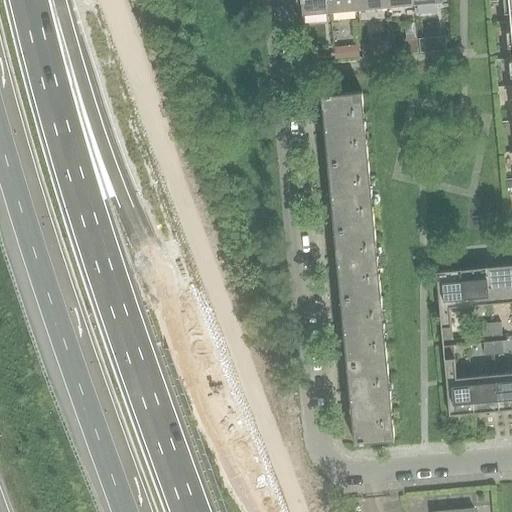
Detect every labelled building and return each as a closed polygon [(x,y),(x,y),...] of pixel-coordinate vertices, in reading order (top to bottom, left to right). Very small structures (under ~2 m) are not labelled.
[(329,0),(300,0),(302,14),(330,11),(329,0)] [(329,0),(330,11),(358,9),(357,0),(329,0)] [(386,6),(385,0),(357,0),(358,9),(386,6)] [(417,39),(403,40),(404,55),(418,54),(417,39)] [(347,47),(335,48),(336,61),(348,59),(347,47)] [(322,48),(307,48),(308,58),(322,58),(322,48)] [(321,95),(328,165),(368,161),(361,92),(321,95)] [(374,231),(368,161),(328,165),(334,235),(374,231)] [(334,235),(341,304),(381,300),(374,231),(334,235)] [(489,304),(511,302),(511,278),(511,265),(486,268),(489,304)] [(486,268),(461,270),(464,307),(489,304),(486,268)] [(449,308),(464,307),(461,270),(436,272),(442,341),(452,340),(449,308)] [(387,370),(381,300),(341,304),(347,374),(387,370)] [(491,324),(493,337),(503,336),(501,323),(491,324)] [(493,337),(491,324),(481,325),(483,338),(493,337)] [(493,343),(495,356),(504,355),(503,342),(493,343)] [(495,356),(493,343),(484,344),(485,357),(495,356)] [(452,346),(444,347),(443,347),(449,416),(474,413),(471,377),(455,378),(452,346)] [(354,443),(394,439),(387,370),(347,374),(354,443)] [(499,411),(511,409),(511,372),(496,374),(499,411)] [(474,413),(499,411),(496,374),(471,377),(474,413)]
